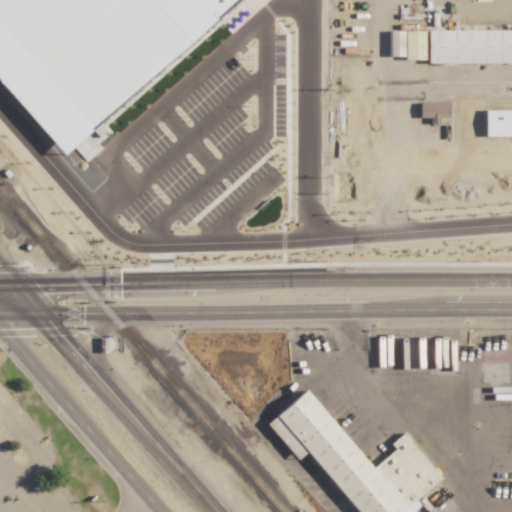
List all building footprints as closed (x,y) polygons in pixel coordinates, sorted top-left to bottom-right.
[(0,0),(0,92),(54,156),(239,0),(0,0)] [(511,29),(426,31),(427,64),(511,62),(511,29)] [(423,30),(388,30),(387,58),(423,58),(423,30)] [(447,102),(418,103),(418,118),(428,118),(428,124),(438,124),(438,118),(448,118),(447,102)] [(496,136),(511,136),(511,109),(483,110),(483,144),(496,144),(496,136)] [(481,135),(481,116),(469,116),(469,135),(481,135)] [(265,423),(295,460),(306,451),(355,511),(408,511),(405,507),(440,479),(403,432),(389,444),(394,449),(369,469),(306,390),(265,423)]
